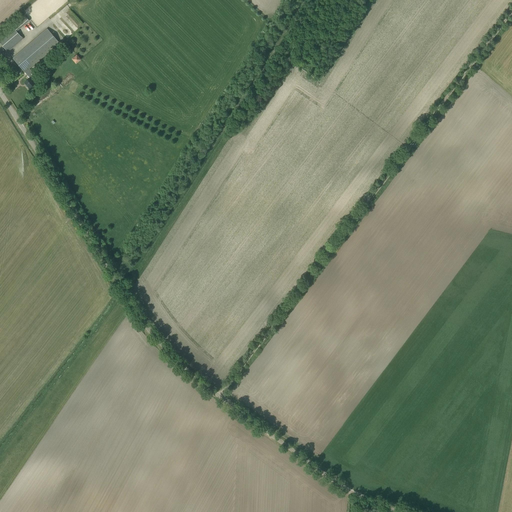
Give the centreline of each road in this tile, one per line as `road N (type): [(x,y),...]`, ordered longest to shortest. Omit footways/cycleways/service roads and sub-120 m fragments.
road 1 (unclassified): [(408,511),(344,485),(166,352),(0,89)]
road 2 (track): [(220,394),(511,11)]
